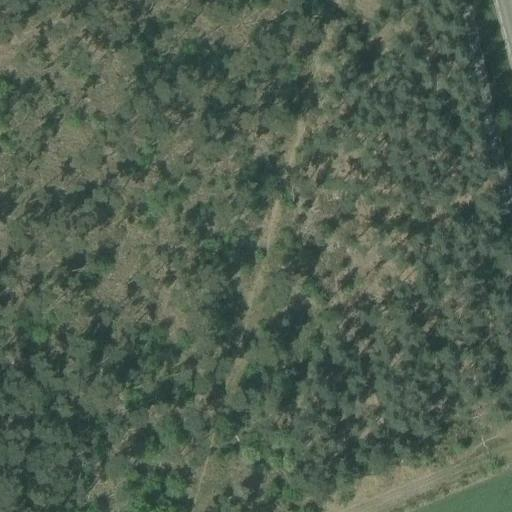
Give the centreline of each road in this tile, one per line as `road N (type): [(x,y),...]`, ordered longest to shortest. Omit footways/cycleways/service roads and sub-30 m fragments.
road 1 (track): [(189,511),(337,0)]
road 2 (track): [(350,511),(511,447)]
